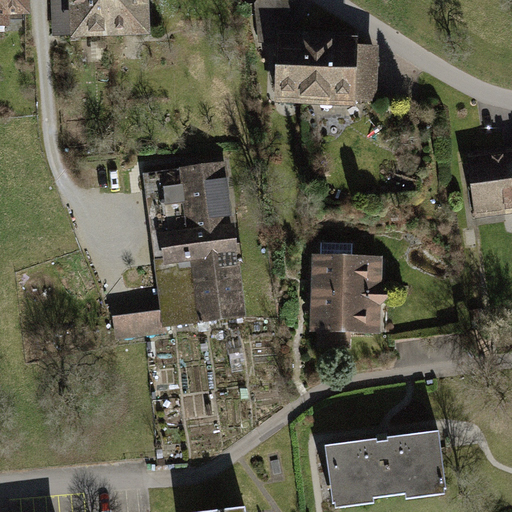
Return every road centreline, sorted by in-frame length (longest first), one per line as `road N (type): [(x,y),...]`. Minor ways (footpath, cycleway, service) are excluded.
road 1 (residential): [(40,0),(60,177),(127,244)]
road 2 (residential): [(331,0),(466,87),(511,104)]
